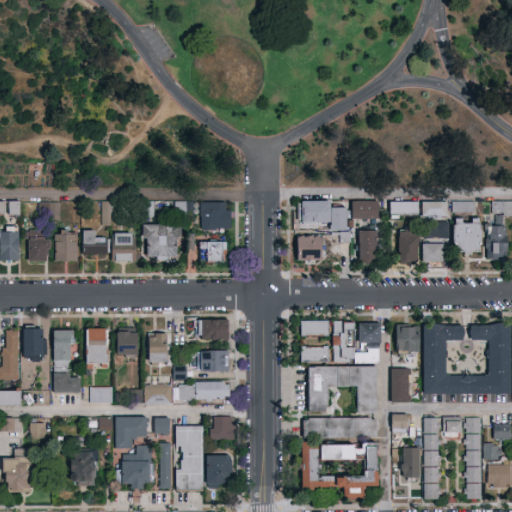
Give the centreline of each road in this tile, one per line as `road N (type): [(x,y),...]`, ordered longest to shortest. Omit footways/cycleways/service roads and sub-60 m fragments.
road 1 (residential): [(472,93),(445,41),(439,0),(129,26),(188,100),(245,141),(284,140),(376,83),(407,78),(472,93)]
road 2 (residential): [(0,297),(511,295)]
road 3 (residential): [(266,511),(266,195)]
road 4 (residential): [(0,195),(266,195)]
road 5 (residential): [(266,195),(511,193)]
